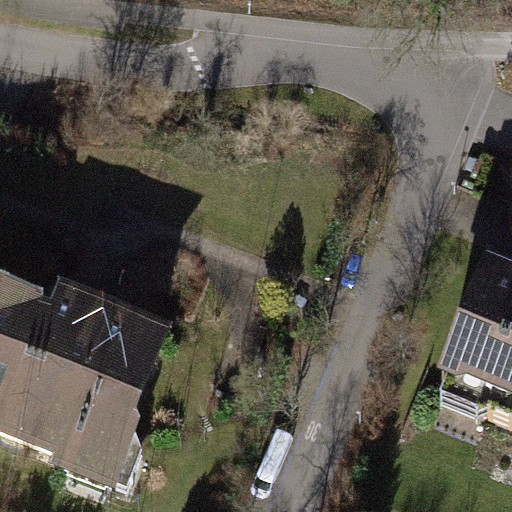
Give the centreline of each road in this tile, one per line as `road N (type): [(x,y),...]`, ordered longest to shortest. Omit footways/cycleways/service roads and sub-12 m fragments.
road 1 (residential): [(450,114),(408,49),(249,43),(149,67),(0,41)]
road 2 (residential): [(450,114),(291,511)]
